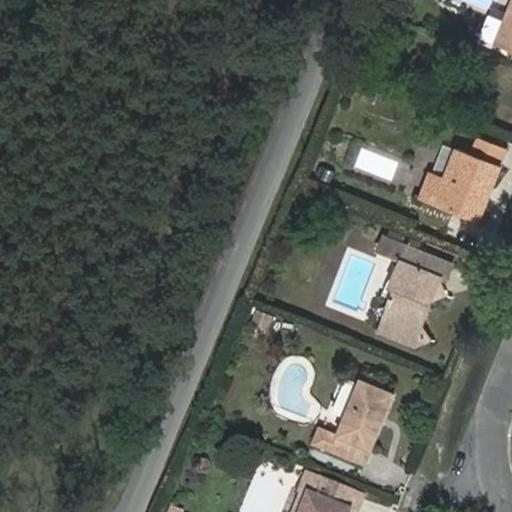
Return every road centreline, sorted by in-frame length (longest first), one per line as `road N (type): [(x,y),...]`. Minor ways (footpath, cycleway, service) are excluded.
road 1 (unclassified): [(141,511),(348,0)]
road 2 (residential): [(511,499),(500,444),(511,379)]
